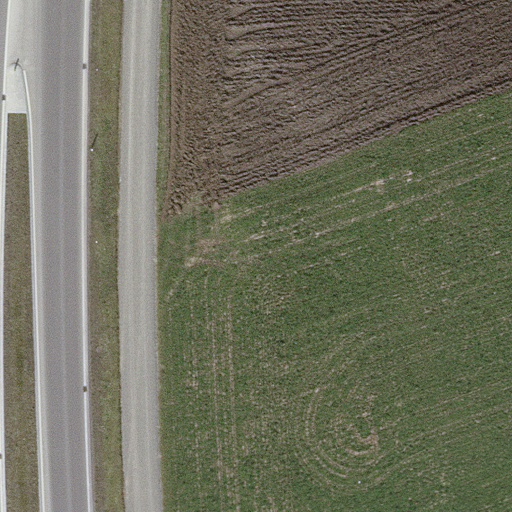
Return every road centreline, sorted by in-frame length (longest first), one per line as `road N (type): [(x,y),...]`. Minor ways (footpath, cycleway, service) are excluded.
road 1 (track): [(146,511),(139,79),(147,0)]
road 2 (secondary): [(69,511),(66,0)]
